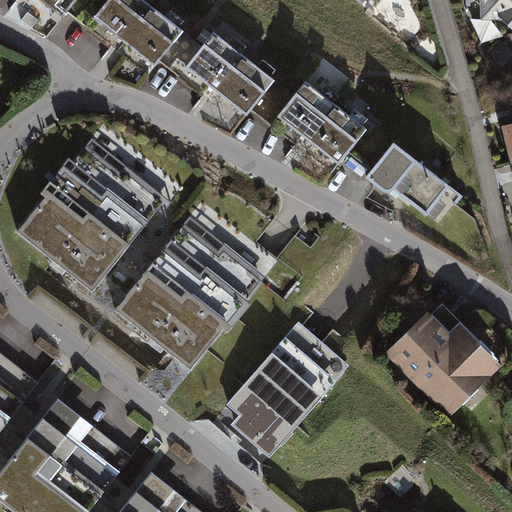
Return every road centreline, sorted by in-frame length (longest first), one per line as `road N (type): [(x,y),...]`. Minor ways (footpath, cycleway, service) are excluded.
road 1 (residential): [(80,97),(129,100),(179,123),(511,308)]
road 2 (residential): [(0,281),(26,312),(279,511)]
